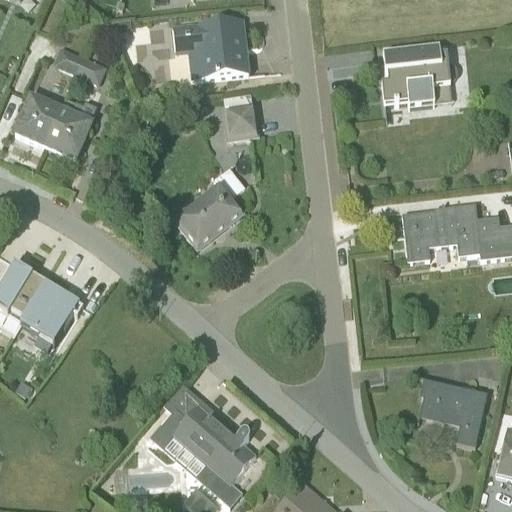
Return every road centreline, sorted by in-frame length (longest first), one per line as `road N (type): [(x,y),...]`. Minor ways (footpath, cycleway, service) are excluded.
road 1 (residential): [(296,0),(321,244)]
road 2 (residential): [(0,191),(98,240),(197,326)]
road 3 (residential): [(321,244),(333,370),(323,436)]
road 4 (residential): [(197,326),(323,436)]
road 5 (residential): [(197,326),(321,244)]
